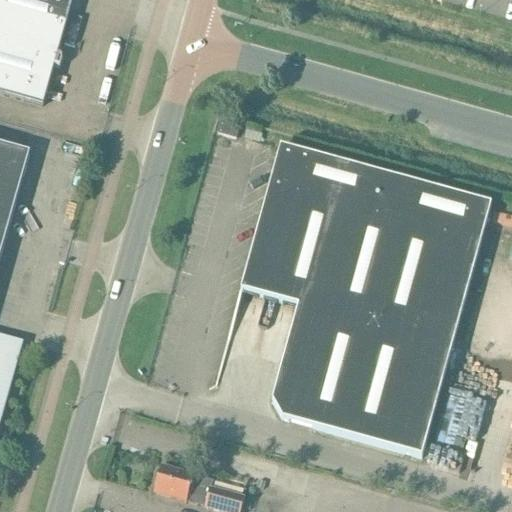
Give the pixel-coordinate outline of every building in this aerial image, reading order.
[(0,0),(0,97),(43,110),(73,0),(0,0)] [(235,142),(239,130),(220,125),(217,137),(235,142)] [(0,410),(17,347),(0,342),(0,259),(30,158),(0,149),(0,410)] [(280,151),(240,295),(242,295),(250,297),(269,303),(288,308),(298,311),(272,405),(282,423),(421,461),(490,209),(280,151)] [(209,511),(241,511),(245,501),(212,492),(215,484),(193,479),(193,477),(161,469),(160,472),(156,473),(153,481),(156,484),(153,496),(186,505),(186,504),(205,510),(204,511),(209,511)]
